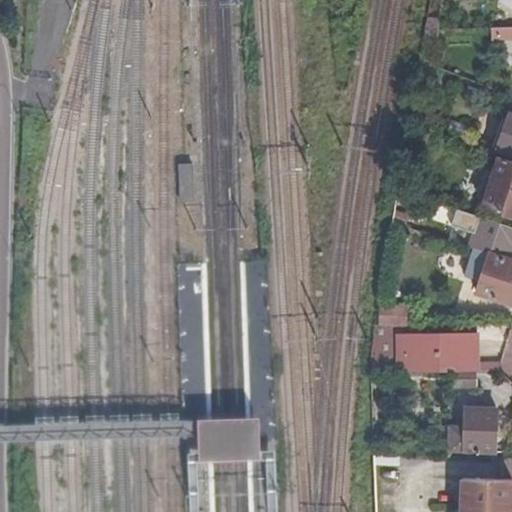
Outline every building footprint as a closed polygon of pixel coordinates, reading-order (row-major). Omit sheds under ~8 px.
[(511,118),(509,117),(498,151),(511,155),(511,118)] [(417,141),(420,133),(406,128),(404,137),(417,141)] [(511,216),(511,163),(499,159),(484,208),(511,216)] [(195,165),(180,166),(180,203),(196,203),(195,165)] [(459,212),(417,199),(415,206),(424,208),(423,211),(457,222),(459,212)] [(405,218),(391,213),(389,224),(402,228),(405,218)] [(511,229),(481,219),(471,250),(489,256),(508,262),(511,251),(511,229)] [(471,250),(438,240),(435,249),(468,260),(471,250)] [(511,305),(511,304),(511,263),(508,262),(489,256),(477,295),(511,305)] [(402,328),(376,328),(372,360),(373,375),(454,373),(480,373),(483,373),(482,334),(403,335),(402,328)] [(480,373),(454,373),(455,390),(480,390),(480,373)] [(459,446),(459,452),(496,452),(496,410),(466,410),(465,446),(459,446)] [(256,414),(195,417),(197,462),(258,459),(256,414)] [(457,511),(511,511),(511,493),(511,481),(459,481),(457,511)]
